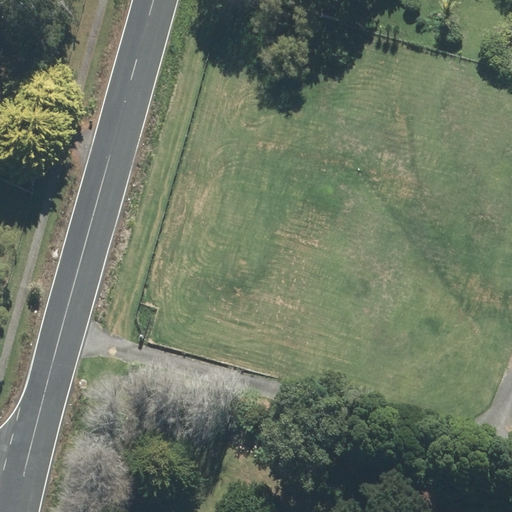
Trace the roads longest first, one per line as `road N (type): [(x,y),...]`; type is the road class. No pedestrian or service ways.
road 1 (tertiary): [(152,0),(14,495)]
road 2 (unknown): [(57,341),(511,468)]
